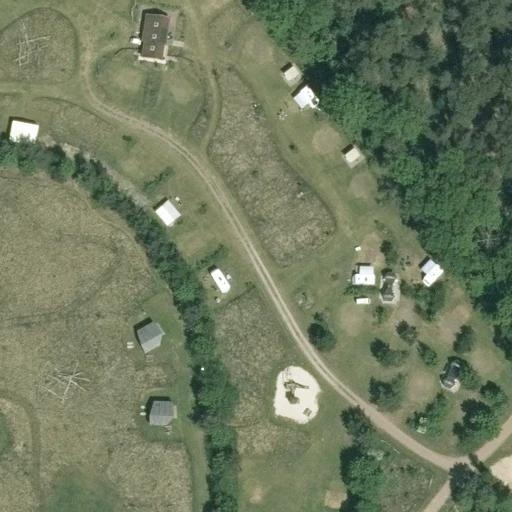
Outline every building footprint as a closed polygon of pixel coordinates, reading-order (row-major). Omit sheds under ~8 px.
[(168,22),(148,19),(142,60),(162,63),(168,22)] [(299,73),(294,67),(286,73),(291,80),(299,73)] [(359,157),(354,151),(345,157),(350,164),(359,157)] [(383,236),(382,258),(394,259),(395,237),(383,236)] [(396,280),(394,276),(388,275),(385,279),(388,287),(387,292),(388,292),(383,298),(385,303),(391,303),(394,299),(391,292),(392,292),(392,287),(396,280)] [(354,297),(351,317),(374,321),(377,301),(354,297)] [(140,347),(145,354),(160,346),(161,335),(153,324),(137,332),(140,347)] [(490,389),(504,374),(489,361),(476,376),(490,389)] [(454,380),(456,375),(455,375),(462,371),(461,365),(456,363),(452,366),(453,374),(452,373),(450,379),(444,383),(444,388),(450,391),(454,388),(453,380),(454,380)] [(149,417),(149,426),(166,426),(173,419),(172,403),(154,403),(149,417)]
